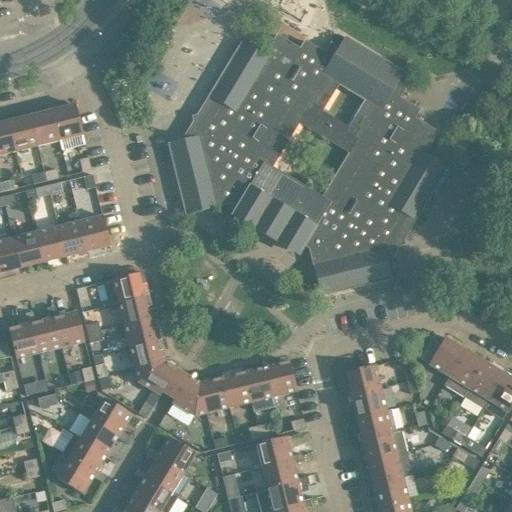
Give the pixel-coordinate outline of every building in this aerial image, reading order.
[(187,139),(169,144),(177,176),(178,181),(186,214),(226,204),(235,189),(246,195),(265,164),(272,168),(272,167),(300,122),(325,137),(336,119),(322,111),(339,83),(353,91),(375,55),(346,37),(340,48),(332,43),(326,53),(306,41),(301,49),(274,33),(262,54),(242,42),(186,135),(187,139)] [(329,203),(310,234),(322,241),(319,246),(318,245),(312,256),(321,293),(321,295),(322,295),(391,278),(387,260),(391,259),(448,166),(425,152),(437,132),(414,118),(419,110),(399,98),(405,87),(398,83),(404,72),(375,55),(353,91),(366,100),(349,128),(336,119),(325,137),(350,153),(323,198),(322,198),(329,203)] [(489,98),(503,106),(511,92),(497,84),(489,98)] [(85,143),(76,105),(53,110),(60,141),(62,148),(85,143)] [(60,141),(53,110),(31,116),(38,146),(60,141)] [(38,146),(31,116),(8,121),(16,151),(38,146)] [(0,155),(16,151),(8,121),(0,123),(0,155)] [(89,157),(80,160),(83,172),(92,170),(89,157)] [(235,189),(226,204),(234,202),(239,205),(235,210),(302,250),(305,245),(310,248),(312,256),(318,245),(319,246),(322,241),(310,234),(329,203),(322,198),(323,198),(272,167),(272,168),(265,164),(246,195),(235,189)] [(59,178),(57,169),(44,172),(47,181),(59,178)] [(32,175),(34,184),(47,181),(44,172),(32,175)] [(93,175),(84,177),(87,189),(96,187),(93,175)] [(15,189),(12,180),(0,183),(2,192),(15,189)] [(62,192),(60,183),(48,186),(50,195),(62,192)] [(36,189),(38,198),(50,195),(48,186),(36,189)] [(18,203),(16,194),(4,197),(6,206),(18,203)] [(111,246),(103,216),(80,222),(88,252),(111,246)] [(58,227),(65,257),(88,252),(80,222),(58,227)] [(36,232),(43,262),(65,257),(58,227),(36,232)] [(14,238),(21,268),(43,262),(36,232),(14,238)] [(0,241),(0,273),(21,268),(14,238),(0,241)] [(143,273),(113,280),(119,303),(149,296),(143,273)] [(89,299),(86,287),(77,289),(80,302),(89,299)] [(124,325),(154,318),(149,296),(119,303),(124,325)] [(58,317),(55,306),(47,308),(50,319),(36,322),(32,323),(40,353),(62,348),(54,318),(58,317)] [(36,322),(33,312),(25,314),(28,324),(9,329),(17,359),(40,353),(32,323),(36,322)] [(77,312),(58,317),(54,318),(62,348),(85,342),(77,312)] [(130,347),(160,340),(154,318),(124,325),(130,347)] [(98,322),(86,326),(88,334),(100,331),(98,322)] [(90,343),(103,340),(100,331),(88,334),(90,343)] [(435,332),(419,358),(450,377),(466,350),(435,332)] [(135,370),(165,362),(160,340),(130,347),(135,370)] [(0,359),(11,357),(8,343),(0,344),(0,359)] [(464,397),(485,362),(466,350),(450,377),(444,385),(464,397)] [(297,391),(290,361),(267,367),(274,397),(297,391)] [(138,382),(160,395),(177,369),(165,362),(135,370),(138,382)] [(464,397),(482,408),(487,400),(489,400),(505,374),(485,362),(464,397)] [(108,376),(105,364),(96,366),(99,379),(108,376)] [(376,365),(346,373),(351,396),(381,388),(376,365)] [(85,382),(94,380),(91,367),(82,369),(85,382)] [(244,372),(252,402),(254,412),(276,407),(274,397),(267,367),(244,372)] [(414,368),(405,370),(408,382),(417,380),(414,368)] [(14,370),(2,373),(4,382),(17,379),(14,370)] [(80,371),(69,374),(72,384),(83,381),(80,371)] [(252,402),(244,372),(222,378),(230,408),(252,402)] [(508,412),(509,413),(511,407),(511,378),(505,374),(489,400),(489,401),(485,408),(504,419),(508,412)] [(108,376),(99,379),(102,390),(112,388),(111,386),(113,386),(111,376),(108,377),(108,376)] [(189,376),(173,403),(195,416),(207,413),(200,383),(189,376)] [(230,408),(222,378),(200,383),(207,413),(230,408)] [(6,391),(19,388),(17,379),(4,382),(6,391)] [(94,380),(84,383),(86,392),(96,389),(94,380)] [(411,394),(420,392),(417,380),(408,382),(411,394)] [(34,383),(24,385),(27,396),(36,394),(34,383)] [(381,388),(351,396),(357,418),(387,411),(381,388)] [(54,394),(39,398),(41,406),(56,402),(54,394)] [(84,414),(92,419),(119,435),(117,438),(127,444),(131,437),(121,431),(131,415),(96,394),(84,414)] [(153,407),(145,402),(139,413),(147,418),(153,407)] [(387,411),(357,418),(362,440),(392,433),(387,411)] [(428,424),(424,411),(415,414),(419,426),(428,424)] [(25,414),(13,417),(15,426),(27,423),(25,414)] [(166,415),(159,426),(167,430),(174,419),(166,415)] [(105,458),(115,463),(119,456),(110,451),(117,438),(119,435),(92,419),(80,438),(107,455),(105,458)] [(293,431),(306,428),(304,419),(291,422),(293,431)] [(17,435),(30,432),(27,423),(15,426),(17,435)] [(269,436),(266,424),(258,426),(261,439),(269,436)] [(447,425),(442,433),(453,439),(458,432),(447,425)] [(249,428),(252,441),(261,439),(258,426),(249,428)] [(511,435),(511,432),(505,429),(499,439),(507,444),(511,435)] [(402,430),(392,433),(362,440),(368,462),(407,453),(402,430)] [(458,432),(453,439),(471,451),(476,443),(458,432)] [(80,438),(73,434),(61,453),(69,458),(95,474),(94,477),(103,483),(107,476),(98,470),(105,458),(107,455),(80,438)] [(229,446),(227,437),(214,440),(216,449),(229,446)] [(293,460),(292,457),(287,437),(257,444),(263,467),(293,460)] [(450,444),(439,437),(434,445),(445,452),(450,444)] [(196,454),(169,438),(160,454),(150,449),(146,455),(155,461),(157,458),(183,474),(196,454)] [(492,450),(500,455),(507,444),(499,439),(492,450)] [(482,457),(487,449),(476,443),(471,451),(482,457)] [(458,448),(453,456),(464,463),(468,455),(458,448)] [(232,460),(230,451),(217,454),(220,463),(232,460)] [(407,453),(368,462),(373,484),(403,477),(413,475),(407,453)] [(294,464),(304,462),(302,454),(292,457),(293,460),(263,467),(268,490),(298,482),(297,479),(294,464)] [(475,469),(479,461),(468,455),(464,463),(475,469)] [(57,478),(83,494),(94,477),(95,474),(69,458),(57,478)] [(155,461),(148,474),(138,468),(134,475),(144,480),(145,478),(172,493),(183,474),(157,458),(155,461)] [(36,459),(24,462),(26,471),(38,468),(36,459)] [(28,479),(41,476),(38,468),(26,471),(28,479)] [(489,473),(481,468),(475,478),(483,483),(489,473)] [(232,474),(223,476),(228,499),(238,497),(232,474)] [(304,505),(303,501),(299,487),(310,484),(308,476),(297,479),(298,482),(268,490),(258,492),(262,511),(271,511),(274,511),(304,505)] [(403,477),(373,484),(378,506),(408,499),(403,477)] [(145,478),(144,480),(136,493),(127,487),(122,494),(132,500),(133,497),(158,511),(160,511),(172,493),(145,478)] [(467,482),(459,478),(452,489),(460,493),(467,482)] [(468,489),(476,494),(483,483),(475,478),(468,489)] [(158,511),(133,497),(132,500),(124,511),(123,511),(115,507),(111,511),(158,511)] [(305,511),(305,509),(315,506),(313,498),(303,501),(304,505),(274,511),(273,511),(305,511)] [(465,511),(471,503),(463,498),(456,509),(460,511),(465,511)] [(411,511),(408,499),(378,506),(379,511),(411,511)] [(65,500),(52,503),(54,511),(55,511),(67,509),(65,500)] [(199,501),(195,508),(202,511),(207,511),(210,508),(199,501)]
